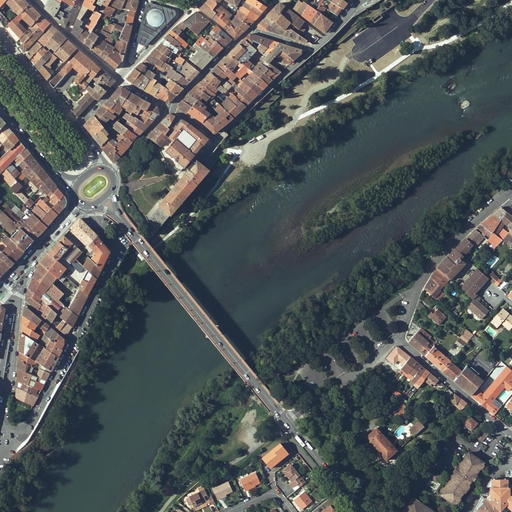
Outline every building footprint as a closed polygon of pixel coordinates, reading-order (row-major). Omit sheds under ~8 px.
[(3,6),(6,3),(18,15),(30,4),(25,0),(5,0),(0,6),(0,21),(5,27),(8,24),(11,21),(10,20),(11,19),(8,16),(6,18),(3,14),(4,12),(2,9),(4,7),(3,6)] [(49,12),(54,17),(58,10),(60,6),(60,3),(54,0),(48,0),(45,7),(45,9),(49,12)] [(60,6),(64,8),(71,12),(74,7),(61,0),(54,0),(60,3),(60,6)] [(90,9),(93,11),(98,2),(93,0),(85,0),(83,6),(90,9)] [(98,0),(98,2),(93,11),(97,13),(97,12),(103,0),(98,0)] [(103,0),(97,12),(102,14),(107,6),(109,4),(111,0),(103,0)] [(111,0),(109,4),(121,9),(125,0),(111,0)] [(125,0),(121,9),(126,10),(127,9),(136,11),(138,3),(136,0),(125,0)] [(197,4),(198,8),(212,18),(217,12),(201,0),(199,2),(197,4)] [(213,0),(201,0),(217,12),(218,10),(221,6),(213,0)] [(240,0),(213,0),(221,6),(218,10),(222,14),(226,17),(225,18),(228,20),(233,14),(231,13),(234,9),(235,10),(237,7),(236,6),(240,0)] [(243,0),(244,0),(246,1),(263,12),(265,9),(267,7),(255,0),(243,0)] [(328,0),(333,3),(334,4),(336,5),(341,9),(343,9),(345,6),(347,3),(342,0),(328,0)] [(261,14),(263,12),(246,1),(243,6),(259,16),(261,14)] [(302,3),(299,1),(293,9),(297,11),(302,3)] [(297,11),(302,15),(309,5),(307,4),(304,1),(302,3),(297,11)] [(175,11),(173,9),(150,3),(149,2),(148,3),(147,3),(145,5),(144,9),(137,37),(137,40),(137,41),(138,42),(138,43),(139,43),(144,45),(145,45),(146,45),(147,45),(148,44),(172,18),(175,16),(175,15),(176,14),(176,13),(176,12),(175,11)] [(317,11),(316,10),(319,6),(318,5),(314,2),(313,3),(311,7),(314,8),(307,19),(310,22),(317,11)] [(290,23),(298,30),(304,22),(279,3),(274,9),(266,16),(284,30),(286,31),(289,27),(287,26),(290,23)] [(332,7),(334,4),(333,3),(328,10),(337,16),(339,12),(341,9),(336,5),(334,8),(332,7)] [(11,21),(8,24),(20,38),(41,16),(35,10),(30,4),(18,15),(11,21)] [(302,15),(304,17),(311,7),(309,5),(302,15)] [(78,38),(88,20),(84,17),(90,9),(83,6),(72,32),(78,38)] [(100,17),(105,19),(111,8),(107,6),(102,14),(100,17)] [(257,17),(259,16),(243,6),(240,11),(255,20),(257,17)] [(325,33),(333,22),(322,14),(324,10),(326,12),(328,10),(322,6),(321,7),(319,6),(316,10),(317,11),(310,22),(320,29),(325,33)] [(314,8),(311,7),(304,17),(307,19),(314,8)] [(66,27),(71,12),(64,8),(62,12),(58,10),(54,17),(56,19),(66,27)] [(212,18),(217,21),(222,14),(218,10),(217,12),(212,18)] [(97,23),(100,17),(102,14),(97,12),(97,13),(93,11),(88,20),(78,38),(80,39),(84,43),(97,23)] [(172,30),(180,38),(184,33),(182,32),(186,26),(197,35),(209,21),(196,11),(189,17),(176,27),(172,30)] [(239,12),(236,16),(249,26),(252,23),(255,20),(240,11),(239,12)] [(226,17),(222,14),(217,21),(220,24),(222,25),(224,27),(230,21),(228,20),(225,18),(226,17)] [(133,23),(134,17),(128,15),(126,23),(132,25),(133,23)] [(41,16),(20,38),(16,42),(24,51),(50,24),(45,19),(41,16)] [(247,28),(249,26),(236,16),(231,22),(236,26),(244,31),(247,28)] [(283,36),(286,31),(284,30),(266,16),(265,17),(263,19),(270,25),(281,34),(280,35),(283,36)] [(258,28),(266,31),(267,30),(270,25),(263,19),(261,22),(257,25),(258,28)] [(230,27),(233,29),(236,26),(231,22),(230,21),(224,27),(225,28),(226,30),(230,27)] [(110,24),(107,32),(111,34),(113,29),(114,26),(115,24),(111,22),(111,24),(110,24)] [(302,32),(306,26),(308,24),(304,22),(298,30),(302,32)] [(96,40),(100,42),(106,32),(102,29),(98,37),(94,34),(97,29),(97,28),(99,25),(97,23),(84,43),(86,44),(91,48),(96,40)] [(121,32),(119,38),(128,43),(132,27),(132,25),(126,23),(121,32)] [(281,34),(270,25),(267,30),(269,31),(272,32),(280,35),(281,34)] [(45,34),(50,38),(50,39),(57,31),(56,29),(53,27),(52,26),(45,34)] [(211,30),(217,34),(221,30),(218,28),(215,26),(211,30)] [(242,33),(244,31),(236,26),(233,29),(239,35),(242,33)] [(226,30),(235,39),(237,37),(239,35),(233,29),(230,27),(226,30)] [(292,38),(312,45),(312,44),(291,29),(290,29),(289,27),(286,31),(283,36),(292,38)] [(113,29),(111,34),(115,36),(119,38),(121,32),(113,29)] [(181,44),(185,47),(188,44),(180,38),(172,30),(171,31),(168,34),(181,44)] [(224,39),(217,34),(211,30),(208,35),(223,48),(228,43),(232,39),(227,36),(224,39)] [(221,30),(217,34),(224,39),(227,36),(225,33),(221,30)] [(57,31),(50,39),(50,38),(45,44),(46,45),(48,47),(47,49),(49,50),(49,49),(51,47),(62,35),(60,33),(57,31)] [(107,42),(103,39),(105,37),(107,32),(106,32),(100,42),(96,40),(91,48),(97,53),(100,56),(109,44),(107,42)] [(45,34),(26,55),(29,58),(41,46),(43,48),(46,45),(45,44),(50,38),(45,34)] [(115,38),(114,37),(115,36),(111,34),(109,38),(107,42),(109,44),(100,56),(105,60),(114,48),(111,46),(115,38)] [(180,50),(182,48),(179,46),(181,44),(168,34),(167,35),(164,38),(165,39),(178,49),(180,50)] [(244,39),(244,40),(256,49),(261,54),(264,51),(273,41),(257,36),(249,34),(244,39)] [(51,47),(56,51),(67,39),(66,38),(64,37),(62,35),(51,47)] [(221,49),(223,48),(208,35),(204,39),(203,41),(217,53),(221,49)] [(122,62),(123,61),(126,49),(128,43),(119,38),(118,41),(116,44),(114,48),(105,60),(116,68),(122,62)] [(56,51),(55,52),(59,56),(65,61),(77,48),(72,44),(67,39),(56,51)] [(173,51),(176,53),(178,49),(165,39),(161,43),(161,44),(173,51)] [(244,64),(243,62),(256,49),(244,40),(240,44),(239,44),(238,45),(229,54),(239,62),(244,66),(248,69),(250,68),(252,65),(247,61),(244,64)] [(203,41),(202,42),(198,46),(213,57),(216,54),(217,53),(203,41)] [(273,41),(264,51),(267,53),(264,56),(265,57),(278,43),(275,42),(273,41)] [(199,51),(196,55),(189,59),(201,69),(209,62),(213,57),(198,46),(195,43),(193,46),(199,51)] [(281,51),(283,53),(281,55),(290,63),(301,53),(301,50),(292,47),(278,43),(265,57),(262,60),(267,63),(267,62),(268,63),(279,53),(281,51)] [(168,57),(169,58),(173,51),(161,44),(160,44),(156,49),(168,57)] [(35,65),(47,52),(43,48),(41,46),(29,58),(30,59),(31,60),(35,65)] [(161,72),(162,73),(164,70),(165,68),(169,71),(170,72),(173,69),(173,68),(167,63),(165,62),(168,57),(156,49),(151,54),(145,60),(158,68),(156,71),(159,73),(160,73),(161,72)] [(47,52),(35,65),(37,68),(38,69),(53,55),(48,50),(47,52)] [(80,51),(50,83),(52,85),(54,88),(56,86),(72,67),(80,73),(75,80),(77,82),(76,83),(78,85),(79,84),(85,89),(85,88),(88,85),(101,69),(96,65),(95,64),(84,55),(80,51)] [(55,52),(53,55),(38,69),(47,80),(55,72),(50,68),(49,67),(50,66),(59,56),(55,52)] [(231,71),(239,62),(229,54),(227,56),(221,62),(231,71)] [(179,57),(176,62),(181,65),(185,60),(179,57)] [(143,61),(141,63),(150,68),(156,71),(158,68),(145,60),(143,61)] [(183,68),(180,72),(179,74),(189,82),(195,76),(199,72),(185,60),(181,65),(183,66),(182,67),(183,68)] [(280,72),(268,63),(267,62),(267,63),(262,60),(260,63),(267,69),(264,73),(272,80),(276,76),(280,72)] [(227,76),(232,80),(236,76),(235,74),(231,71),(221,62),(218,65),(217,66),(227,76)] [(139,86),(148,70),(150,68),(141,63),(138,66),(135,69),(140,73),(133,83),(139,86)] [(264,73),(267,69),(260,63),(256,67),(264,73)] [(217,66),(214,69),(224,78),(227,76),(217,66)] [(239,78),(246,72),(248,69),(244,66),(235,74),(236,76),(239,78)] [(264,73),(256,67),(253,70),(250,68),(248,69),(252,72),(268,84),(271,81),(272,80),(264,73)] [(95,86),(98,83),(101,80),(100,80),(106,73),(103,71),(101,69),(88,85),(89,86),(91,83),(95,86)] [(140,73),(135,69),(127,78),(127,79),(129,81),(133,83),(140,73)] [(170,72),(169,71),(166,76),(183,88),(186,85),(189,82),(179,74),(173,69),(170,72)] [(220,81),(221,81),(224,78),(214,69),(210,73),(220,81)] [(144,89),(154,74),(148,70),(139,86),(141,88),(144,89)] [(148,92),(155,95),(161,84),(160,84),(160,83),(154,80),(159,73),(156,71),(154,74),(144,89),(148,92)] [(160,83),(163,78),(165,75),(162,73),(161,72),(160,73),(159,73),(154,80),(160,83)] [(267,85),(268,84),(252,72),(251,74),(266,86),(267,85)] [(101,86),(103,84),(102,83),(104,81),(105,82),(110,78),(108,76),(106,73),(100,80),(101,80),(98,83),(98,84),(101,86)] [(232,86),(226,82),(222,87),(218,84),(220,81),(210,73),(206,76),(204,79),(219,91),(221,92),(222,93),(224,92),(225,93),(232,86)] [(250,75),(248,77),(262,89),(266,86),(251,74),(250,75)] [(166,76),(165,75),(163,78),(168,81),(169,80),(165,87),(177,95),(180,91),(183,88),(166,76)] [(260,92),(262,89),(248,77),(243,82),(258,94),(260,92)] [(102,83),(103,84),(105,86),(106,84),(106,85),(107,84),(110,87),(115,82),(112,79),(110,78),(105,82),(104,81),(102,83)] [(200,83),(214,94),(216,92),(218,93),(219,91),(204,79),(201,82),(200,83)] [(255,96),(258,94),(243,82),(240,87),(253,99),(255,96)] [(210,96),(212,98),(215,94),(214,94),(200,83),(197,85),(196,86),(210,96)] [(106,91),(101,86),(98,84),(93,89),(101,96),(102,95),(106,91)] [(165,87),(161,84),(155,95),(159,98),(169,103),(177,95),(165,87)] [(98,99),(101,96),(93,89),(89,86),(86,89),(88,92),(95,98),(97,100),(98,99)] [(112,95),(118,99),(115,104),(111,109),(119,114),(123,109),(122,108),(120,107),(122,106),(130,92),(121,86),(116,91),(112,95)] [(202,98),(206,101),(210,96),(196,86),(194,89),(193,90),(202,98)] [(253,99),(240,87),(236,91),(239,94),(249,103),(251,101),(253,99)] [(187,112),(202,123),(210,114),(204,110),(207,107),(199,101),(202,98),(193,90),(189,94),(197,100),(194,103),(192,107),(187,112)] [(95,98),(88,92),(78,103),(78,105),(73,111),(73,112),(78,117),(95,98)] [(123,107),(125,108),(124,110),(126,111),(126,110),(135,95),(133,93),(130,92),(122,106),(120,107),(122,108),(123,107)] [(224,102),(220,105),(233,118),(237,114),(241,110),(228,98),(223,93),(218,97),(224,102)] [(236,97),(232,93),(228,98),(241,110),(243,108),(246,106),(236,97)] [(186,97),(194,103),(197,100),(189,94),(188,95),(186,97)] [(247,105),(249,103),(239,94),(236,97),(246,106),(247,105)] [(108,100),(115,104),(118,99),(112,95),(110,97),(108,100)] [(126,110),(131,113),(140,98),(138,96),(135,95),(126,110)] [(192,107),(194,103),(186,97),(184,99),(183,100),(192,107)] [(137,114),(139,111),(145,100),(143,99),(140,98),(131,113),(130,116),(135,118),(136,117),(137,114)] [(211,105),(220,114),(215,118),(210,114),(202,123),(215,133),(227,123),(231,121),(233,118),(220,105),(214,99),(211,102),(212,104),(211,105)] [(111,109),(115,104),(108,100),(107,101),(104,104),(111,109)] [(148,102),(145,100),(139,111),(144,114),(151,103),(148,102)] [(187,112),(192,107),(183,100),(181,102),(177,105),(177,108),(187,113),(187,112)] [(144,114),(142,117),(142,118),(146,122),(149,117),(154,119),(159,114),(157,107),(154,105),(151,103),(144,114)] [(114,119),(117,121),(121,116),(119,114),(111,109),(104,104),(103,105),(102,106),(116,116),(114,119)] [(106,121),(110,117),(114,119),(116,116),(102,106),(101,108),(98,111),(106,121)] [(84,125),(88,129),(91,134),(93,136),(104,127),(102,124),(106,121),(98,111),(84,125)] [(143,131),(148,126),(136,117),(135,118),(130,116),(126,113),(123,117),(128,120),(134,125),(143,131)] [(142,118),(142,117),(137,114),(136,117),(148,126),(154,119),(149,117),(146,122),(142,118)] [(165,118),(171,122),(167,127),(172,131),(181,120),(169,114),(167,116),(165,118)] [(117,121),(123,125),(128,120),(123,117),(121,116),(117,121)] [(161,122),(167,127),(171,122),(165,118),(163,120),(161,122)] [(185,167),(192,158),(193,158),(207,139),(189,125),(185,122),(181,120),(172,131),(173,132),(171,134),(168,138),(170,139),(173,141),(170,146),(166,150),(163,148),(161,146),(159,148),(161,152),(167,160),(169,159),(175,164),(174,167),(181,172),(185,167)] [(117,121),(112,127),(132,142),(138,136),(129,130),(123,125),(117,121)] [(172,131),(167,127),(161,122),(158,126),(167,132),(171,134),(173,132),(172,131)] [(0,146),(2,144),(12,132),(9,128),(5,124),(0,129),(0,146)] [(138,137),(143,131),(134,125),(129,130),(138,136),(138,137)] [(158,126),(156,128),(165,135),(167,132),(158,126)] [(110,136),(107,131),(104,127),(93,136),(97,141),(101,146),(109,136),(110,136)] [(132,142),(112,127),(110,128),(120,135),(118,137),(129,145),(132,142)] [(115,139),(119,142),(127,148),(129,146),(129,145),(118,137),(120,135),(110,128),(107,131),(110,136),(109,136),(114,140),(115,139)] [(156,128),(152,132),(164,141),(168,137),(165,135),(156,128)] [(16,137),(12,132),(2,144),(9,151),(19,141),(16,137)] [(152,140),(161,146),(164,141),(152,132),(151,133),(154,135),(154,137),(152,140)] [(114,140),(109,136),(101,146),(104,149),(114,161),(115,161),(119,156),(115,152),(116,150),(115,148),(116,147),(115,146),(116,145),(117,143),(114,140)] [(164,141),(167,143),(170,146),(173,141),(170,139),(168,138),(168,137),(164,141)] [(0,172),(0,173),(6,167),(25,148),(22,144),(19,141),(9,151),(7,153),(0,159),(0,172)] [(123,152),(127,148),(119,142),(117,143),(116,145),(123,152)] [(2,144),(0,146),(7,153),(9,151),(2,144)] [(123,152),(116,145),(115,146),(116,147),(115,148),(116,150),(115,152),(119,156),(123,152)] [(27,151),(25,148),(6,167),(11,173),(15,168),(19,164),(30,154),(27,151)] [(19,164),(24,169),(34,159),(31,155),(30,154),(19,164)] [(188,170),(195,162),(192,158),(185,167),(188,170)] [(19,182),(26,175),(30,179),(41,168),(38,164),(34,159),(24,169),(23,171),(15,178),(17,181),(11,187),(10,188),(15,193),(18,190),(22,186),(19,182)] [(196,161),(195,162),(188,170),(185,174),(187,176),(168,200),(165,198),(150,216),(153,219),(149,224),(156,232),(172,214),(185,198),(208,171),(196,161)] [(15,178),(11,173),(6,167),(0,173),(11,187),(17,181),(15,178)] [(11,173),(15,178),(23,171),(21,169),(18,171),(15,168),(11,173)] [(30,180),(39,188),(49,178),(45,173),(41,168),(30,179),(28,180),(29,181),(30,180)] [(168,200),(187,176),(185,174),(174,187),(165,198),(168,200)] [(54,183),(49,178),(39,188),(46,196),(47,195),(56,186),(54,183)] [(49,197),(48,198),(47,199),(48,200),(58,189),(57,188),(56,186),(47,195),(49,197)] [(46,203),(51,208),(58,202),(63,195),(60,191),(58,189),(48,200),(46,203)] [(15,193),(25,203),(28,200),(18,190),(15,193)] [(63,195),(58,202),(63,208),(65,206),(66,204),(66,203),(66,202),(66,200),(66,199),(63,195)] [(47,199),(48,198),(46,196),(45,198),(43,200),(41,199),(36,204),(37,205),(44,212),(47,213),(53,219),(55,217),(58,214),(51,208),(46,203),(48,200),(47,199)] [(30,208),(34,202),(30,198),(28,200),(25,203),(30,208)] [(60,211),(63,208),(58,202),(51,208),(58,214),(60,211)] [(12,210),(20,218),(24,213),(21,210),(16,205),(12,210)] [(32,210),(39,217),(44,212),(37,205),(32,210)] [(47,226),(25,206),(21,210),(24,213),(26,215),(29,217),(43,230),(45,228),(47,226)] [(501,207),(492,215),(500,221),(506,211),(501,207)] [(17,224),(0,209),(0,221),(12,232),(15,229),(16,231),(10,238),(24,251),(29,245),(34,240),(17,224)] [(500,221),(495,228),(498,231),(504,223),(511,216),(508,213),(506,211),(500,221)] [(50,222),(53,219),(47,213),(41,219),(48,225),(50,222)] [(492,215),(481,224),(492,232),(495,228),(500,221),(492,215)] [(41,232),(43,230),(29,217),(25,222),(39,235),(41,232)] [(84,239),(89,244),(90,243),(97,236),(80,218),(70,229),(76,235),(77,233),(84,239)] [(17,224),(34,240),(36,237),(39,235),(25,222),(22,219),(21,219),(17,224)] [(482,232),(481,234),(482,235),(488,240),(493,233),(492,232),(481,224),(477,228),(482,232)] [(477,228),(466,238),(473,244),(477,239),(478,240),(482,235),(481,234),(482,232),(477,228)] [(508,232),(503,228),(497,236),(502,239),(508,232)] [(511,235),(511,236),(508,232),(502,239),(510,247),(511,245),(511,238),(511,237),(511,235)] [(497,236),(496,234),(493,233),(488,240),(493,244),(490,249),(492,250),(502,239),(497,236)] [(63,255),(67,259),(78,247),(64,235),(59,241),(68,249),(63,255)] [(484,237),(482,235),(478,240),(477,239),(473,244),(475,246),(484,237)] [(22,254),(24,251),(10,238),(7,236),(2,241),(7,246),(19,256),(22,254)] [(97,236),(90,243),(89,244),(86,247),(90,251),(90,252),(93,255),(92,256),(92,257),(92,258),(97,263),(96,264),(88,256),(83,266),(85,267),(87,270),(97,278),(102,269),(101,268),(109,251),(106,247),(97,236)] [(473,244),(466,238),(455,248),(463,255),(473,244)] [(53,247),(63,255),(68,249),(59,241),(56,244),(53,247)] [(17,259),(19,256),(7,246),(3,251),(14,262),(17,259)] [(58,261),(63,255),(53,247),(48,253),(58,261)] [(67,259),(71,263),(72,262),(73,263),(76,260),(83,252),(78,247),(67,259)] [(459,253),(455,249),(445,258),(458,270),(465,264),(460,259),(456,255),(459,253)] [(14,262),(3,251),(0,253),(0,256),(10,266),(12,264),(14,262)] [(58,278),(70,264),(71,263),(67,259),(63,255),(58,261),(48,253),(40,263),(58,278)] [(9,268),(10,266),(0,256),(0,263),(7,270),(9,268)] [(458,270),(445,258),(442,262),(455,274),(458,270)] [(71,265),(80,273),(85,267),(83,266),(76,260),(73,263),(71,265)] [(455,274),(442,262),(437,267),(437,268),(450,278),(450,279),(455,274)] [(65,302),(70,306),(79,288),(78,287),(67,277),(65,278),(63,282),(59,278),(58,278),(40,263),(37,269),(61,290),(55,296),(63,303),(65,302)] [(447,281),(450,284),(452,282),(449,279),(450,278),(437,268),(431,278),(439,285),(442,287),(447,281)] [(487,277),(477,268),(474,272),(485,281),(488,278),(487,277)] [(33,278),(55,296),(61,290),(37,269),(33,278)] [(90,291),(97,278),(87,270),(81,282),(90,291)] [(485,281),(474,272),(471,275),(469,273),(465,277),(478,289),(485,281)] [(494,283),(498,278),(491,272),(487,276),(487,277),(488,278),(494,283)] [(478,289),(465,277),(464,278),(467,280),(464,283),(475,292),(478,289)] [(29,289),(41,299),(43,301),(48,305),(52,309),(57,313),(64,319),(66,321),(72,326),(73,326),(78,316),(69,308),(63,303),(55,296),(33,278),(29,289)] [(439,289),(437,287),(439,285),(431,278),(424,289),(434,298),(441,290),(439,289)] [(88,293),(87,295),(88,295),(90,291),(81,282),(79,285),(88,293)] [(474,295),(476,293),(475,292),(464,283),(460,287),(473,299),(476,296),(474,295)] [(87,295),(88,293),(79,285),(78,287),(79,288),(87,295)] [(87,295),(79,288),(70,306),(69,308),(78,316),(88,295),(87,295)] [(29,289),(28,293),(38,303),(41,299),(29,289)] [(445,294),(441,290),(434,298),(438,301),(445,294)] [(38,310),(41,305),(38,303),(28,293),(26,299),(38,310)] [(478,301),(481,298),(477,295),(476,296),(473,299),(467,307),(481,319),(489,310),(478,301)] [(43,301),(41,305),(38,310),(38,311),(42,314),(48,305),(43,301)] [(46,318),(47,318),(52,309),(48,305),(42,314),(46,318)] [(37,325),(43,330),(46,332),(49,326),(28,308),(24,315),(24,316),(37,325)] [(511,316),(502,308),(492,320),(499,325),(501,323),(509,329),(511,325),(511,316)] [(47,318),(52,322),(57,313),(52,309),(47,318)] [(439,324),(446,316),(437,309),(433,314),(431,311),(428,314),(439,324)] [(23,324),(33,330),(37,325),(24,316),(23,324)] [(60,328),(61,329),(66,321),(64,319),(58,326),(59,327),(59,328),(60,328)] [(67,334),(72,326),(66,321),(61,329),(60,330),(66,334),(67,334)] [(22,333),(36,341),(40,335),(33,330),(23,324),(22,333)] [(43,337),(40,341),(47,345),(51,339),(49,338),(53,332),(50,327),(49,326),(46,332),(43,337)] [(427,341),(429,338),(431,336),(421,327),(409,341),(419,350),(427,341)] [(59,334),(54,330),(53,332),(49,338),(51,339),(54,342),(59,334)] [(20,352),(35,360),(44,347),(36,341),(22,333),(20,352)] [(466,343),(470,338),(464,333),(460,337),(466,343)] [(51,339),(47,345),(45,348),(50,351),(51,351),(61,336),(59,334),(54,342),(51,339)] [(60,345),(64,339),(64,338),(61,336),(51,351),(59,356),(61,352),(59,350),(60,348),(61,349),(62,348),(62,347),(62,346),(61,346),(60,345)] [(464,345),(466,343),(460,337),(458,340),(464,345)] [(476,337),(473,341),(479,347),(483,343),(476,337)] [(427,341),(433,346),(435,343),(429,338),(427,341)] [(433,346),(427,341),(419,350),(425,355),(433,346)] [(397,346),(391,353),(404,365),(410,357),(397,346)] [(433,346),(425,355),(443,371),(451,362),(443,355),(444,355),(441,352),(440,353),(433,346)] [(42,364),(52,370),(59,356),(51,351),(50,351),(42,364)] [(19,360),(34,366),(36,361),(35,360),(20,352),(19,360)] [(389,355),(383,362),(390,367),(395,361),(389,355)] [(406,371),(400,378),(402,380),(407,375),(409,372),(416,362),(410,357),(404,365),(402,368),(406,371)] [(31,374),(34,366),(19,360),(19,369),(31,374)] [(409,372),(414,376),(422,366),(416,362),(409,372)] [(454,380),(461,371),(451,362),(443,371),(454,380)] [(50,373),(52,370),(42,364),(40,369),(50,373)] [(467,365),(461,371),(454,380),(471,395),(476,392),(484,382),(467,365)] [(425,369),(422,366),(414,376),(412,379),(410,381),(414,384),(415,383),(425,369)] [(511,370),(506,366),(482,396),(476,392),(471,398),(494,415),(501,407),(494,401),(504,388),(508,391),(511,385),(511,370)] [(41,390),(46,380),(37,376),(31,374),(19,369),(18,380),(25,383),(37,388),(41,390)] [(46,380),(50,373),(40,369),(37,376),(46,380)] [(281,374),(277,369),(272,373),(276,377),(281,374)] [(419,386),(424,379),(429,373),(425,369),(415,383),(419,386)] [(432,386),(435,382),(437,379),(429,373),(424,379),(432,386)] [(37,388),(25,383),(22,389),(34,394),(37,388)] [(17,387),(16,398),(33,405),(38,396),(34,394),(22,389),(17,387)] [(460,399),(454,394),(449,400),(455,405),(460,399)] [(466,404),(460,399),(455,405),(461,410),(463,407),(466,404)] [(403,403),(393,412),(398,418),(408,409),(405,405),(403,403)] [(471,430),(477,423),(468,415),(462,422),(471,430)] [(409,430),(414,435),(424,426),(419,421),(409,430)] [(366,437),(387,460),(397,450),(377,427),(366,437)] [(484,430),(477,438),(481,442),(489,434),(484,430)] [(262,458),(270,468),(277,462),(281,459),(289,453),(280,443),(262,458)] [(455,473),(440,495),(455,505),(472,480),(474,481),(477,476),(475,475),(483,463),(469,453),(459,468),(457,467),(454,472),(455,473)] [(283,471),(286,475),(287,474),(290,477),(289,478),(292,481),(289,484),(292,488),(298,484),(301,481),(298,477),(300,475),(291,464),(283,471)] [(436,481),(440,476),(432,470),(428,475),(436,481)] [(256,473),(240,479),(246,491),(249,489),(249,488),(255,485),(260,483),(256,473)] [(511,494),(509,495),(509,491),(507,489),(507,487),(507,481),(505,481),(504,480),(504,479),(494,479),(494,480),(493,482),(492,482),(492,487),(492,489),(490,491),(490,496),(487,499),(485,499),(484,500),(483,503),(477,509),(478,511),(479,511),(500,511),(501,511),(503,510),(505,509),(507,508),(508,508),(510,510),(511,511),(511,510),(511,494)] [(233,491),(229,482),(213,489),(218,500),(221,498),(221,497),(226,494),(233,491)] [(201,503),(203,507),(207,506),(206,504),(210,502),(211,504),(215,503),(211,493),(207,495),(203,486),(198,488),(200,492),(189,497),(186,500),(189,505),(193,504),(194,506),(201,503)] [(312,501),(304,492),(294,500),(297,503),(298,502),(301,506),(299,506),(302,510),(312,501)] [(434,511),(431,511),(426,508),(427,506),(413,497),(402,511),(434,511)] [(480,501),(475,508),(477,509),(483,503),(484,500),(483,499),(482,500),(481,501),(480,501)]
